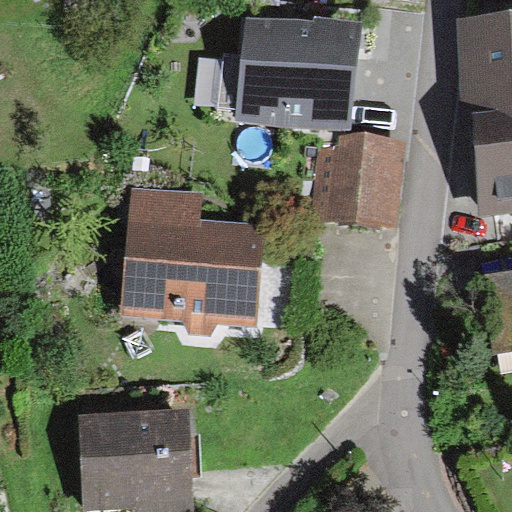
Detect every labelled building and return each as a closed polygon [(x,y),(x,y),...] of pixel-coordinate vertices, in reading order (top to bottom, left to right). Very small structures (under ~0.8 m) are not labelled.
[(315,30),(250,21),(245,61),(228,59),(221,111),(237,113),(236,125),(348,140),(362,30),(315,24),(315,30)] [(511,25),(456,27),(459,125),(474,124),(477,172),(480,224),(511,218),(511,25)] [(400,229),(407,144),(342,140),(342,149),(322,148),(317,222),(342,223),(342,231),(382,233),(384,228),(400,229)] [(257,333),(263,232),(203,227),(206,195),(134,190),(125,323),(184,327),(190,340),(213,340),(218,330),(257,333)] [(511,277),(488,281),(498,354),(511,351),(511,277)] [(124,420),(81,422),(85,511),(192,511),(188,416),(124,420)]
